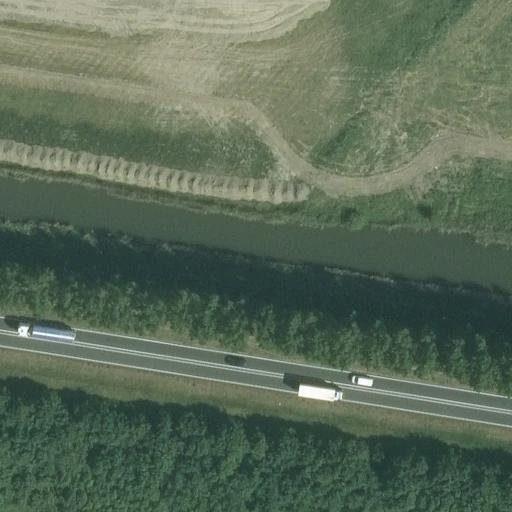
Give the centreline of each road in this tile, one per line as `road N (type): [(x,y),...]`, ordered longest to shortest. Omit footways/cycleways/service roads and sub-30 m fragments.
road 1 (trunk): [(511,413),(0,332)]
road 2 (unclassified): [(355,84),(0,30)]
